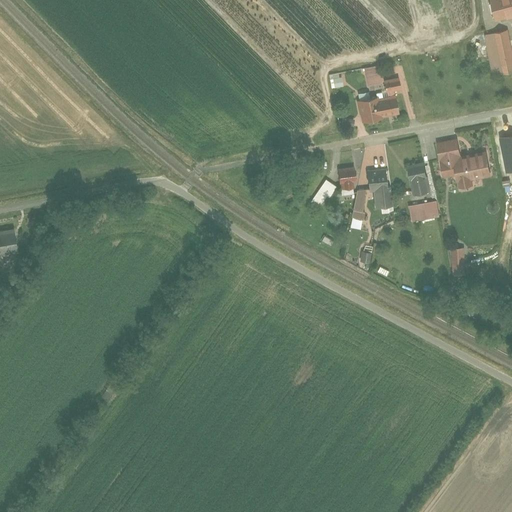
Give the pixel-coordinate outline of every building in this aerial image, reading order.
[(511,0),(491,0),(497,21),(511,17),(511,0)] [(511,55),(507,31),(486,36),(494,76),(511,72),(511,55)] [(384,66),(368,68),(371,88),(387,86),(384,66)] [(345,76),(336,78),(338,87),(347,85),(345,76)] [(402,77),(388,79),(389,90),(404,88),(402,77)] [(382,95),(361,99),(365,121),(386,117),(386,115),(383,99),(382,95)] [(401,96),(383,99),(386,115),(404,112),(401,96)] [(344,117),(343,124),(355,126),(356,119),(344,117)] [(462,139),(440,143),(446,174),(460,172),(463,187),(478,184),(477,178),(495,174),(491,151),(465,156),(462,139)] [(427,162),(410,166),(415,194),(433,190),(427,162)] [(358,166),(341,169),(342,181),(348,181),(349,188),(357,187),(356,180),(359,179),(358,166)] [(391,168),(371,170),(373,189),(379,188),(393,187),(391,168)] [(339,185),(328,178),(321,189),(332,196),(339,185)] [(393,187),(379,188),(381,205),(395,204),(393,187)] [(369,190),(360,188),(356,207),(366,209),(369,190)] [(440,199),(412,204),(415,221),(443,216),(440,199)] [(367,213),(356,211),(353,223),(364,226),(367,213)] [(14,230),(0,232),(0,249),(1,253),(18,250),(14,230)] [(467,247),(456,247),(457,278),(469,278),(467,247)] [(374,251),(365,249),(363,260),(372,262),(374,251)]
